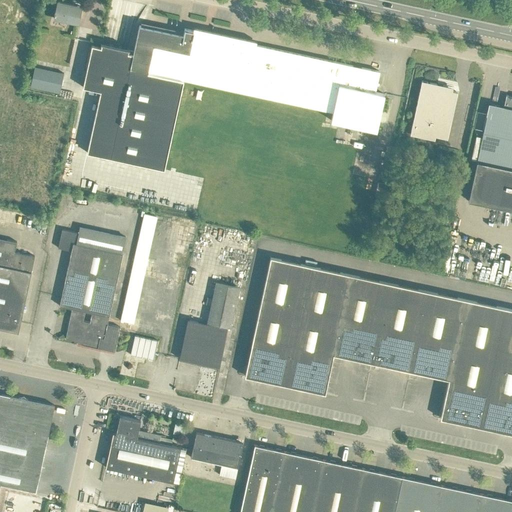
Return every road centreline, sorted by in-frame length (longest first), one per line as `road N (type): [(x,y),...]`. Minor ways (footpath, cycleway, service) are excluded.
road 1 (unclassified): [(98,385),(511,475)]
road 2 (unclassified): [(219,0),(511,63)]
road 3 (secondary): [(345,0),(511,35)]
road 4 (residential): [(70,511),(98,385)]
